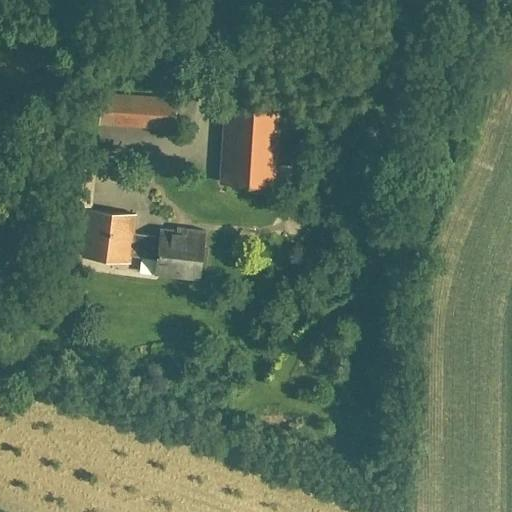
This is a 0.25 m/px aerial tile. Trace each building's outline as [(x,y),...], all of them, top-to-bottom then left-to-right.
[(173,105),(96,101),(94,131),(171,135),(173,105)] [(277,111),(220,106),(214,187),(285,193),(287,167),(273,166),(277,111)] [(51,113),(40,137),(56,144),(66,120),(51,113)] [(68,157),(60,204),(84,208),(91,161),(68,157)] [(135,219),(85,212),(77,265),(198,283),(205,238),(159,231),(158,241),(132,237),(135,219)]
